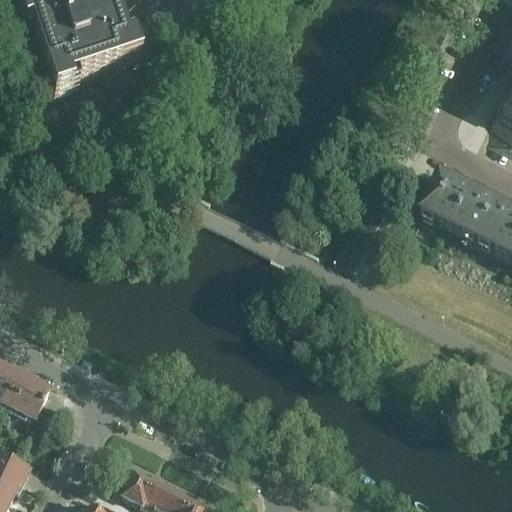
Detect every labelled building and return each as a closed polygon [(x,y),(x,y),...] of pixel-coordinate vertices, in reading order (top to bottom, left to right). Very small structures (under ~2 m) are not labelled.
[(126,56),(117,30),(107,0),(82,0),(16,22),(23,41),(29,39),(53,108),(71,102),(69,96),(139,72),(133,54),(126,56)] [(511,138),(511,84),(490,128),(511,138)] [(479,253),(499,214),(441,185),(422,224),(479,253)] [(511,268),(511,220),(499,214),(479,253),(511,268)] [(0,410),(34,427),(49,397),(34,389),(35,388),(13,376),(12,378),(0,372),(0,410)] [(21,493),(29,478),(0,464),(0,505),(9,510),(17,493),(21,493)] [(137,511),(141,511),(152,491),(133,482),(125,498),(116,494),(113,500),(137,511)] [(164,511),(170,500),(152,491),(141,511),(164,511)] [(187,511),(189,509),(170,500),(164,511),(187,511)]
